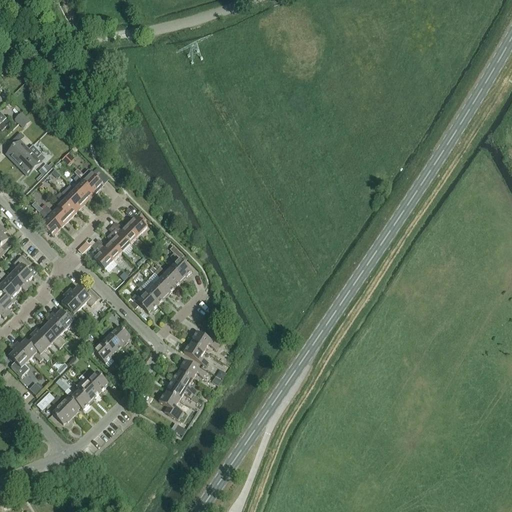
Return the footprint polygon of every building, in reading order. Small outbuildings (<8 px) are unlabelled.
[(47,98),(41,93),(38,96),(44,101),(47,98)] [(0,113),(0,131),(1,133),(10,124),(0,113)] [(16,121),(20,125),(27,117),(24,114),(16,121)] [(32,123),(27,117),(20,125),(25,130),(32,123)] [(15,165),(29,151),(20,143),(25,138),(21,134),(11,143),(15,147),(6,156),(15,165)] [(33,147),(29,151),(15,165),(27,178),(45,160),(33,147)] [(40,172),(45,177),(52,169),(48,165),(40,172)] [(77,177),(95,196),(104,187),(88,172),(83,177),(78,171),(74,175),(77,177)] [(87,204),(95,196),(77,177),(73,181),(80,187),(75,192),(87,204)] [(87,204),(75,192),(70,187),(65,192),(63,191),(60,194),(78,213),(87,204)] [(70,221),(78,213),(60,194),(56,198),(63,204),(58,209),(70,221)] [(40,215),(43,212),(35,204),(32,207),(40,215)] [(61,230),(70,221),(58,209),(53,214),(47,208),(43,211),(61,230)] [(53,238),(61,230),(43,211),(40,215),(46,221),(41,226),(53,238)] [(139,238),(147,229),(142,224),(138,220),(129,211),(125,215),(132,221),(127,226),(139,238)] [(127,226),(122,231),(116,225),(112,228),(130,246),(139,238),(127,226)] [(107,240),(110,243),(122,255),(130,246),(112,228),(108,232),(112,235),(107,240)] [(7,234),(3,231),(0,233),(0,258),(5,254),(1,249),(8,242),(3,237),(7,234)] [(92,242),(89,246),(95,252),(92,255),(95,258),(93,260),(105,272),(113,263),(95,245),(92,242)] [(110,243),(105,248),(99,242),(95,245),(113,263),(122,255),(110,243)] [(171,270),(182,281),(185,278),(186,279),(192,273),(180,261),(184,258),(182,256),(174,249),(174,248),(170,252),(174,255),(170,259),(176,265),(171,270)] [(18,270),(13,275),(28,290),(31,286),(28,283),(33,278),(26,271),(30,267),(21,258),(13,266),(18,270)] [(179,284),(182,281),(171,270),(166,275),(160,269),(156,272),(175,291),(180,285),(179,284)] [(175,291),(156,272),(154,275),(153,276),(156,278),(151,284),(154,287),(165,298),(168,295),(169,296),(175,291)] [(2,273),(0,275),(0,278),(17,295),(22,290),(25,293),(28,290),(13,275),(9,279),(2,273)] [(127,274),(122,279),(126,283),(131,278),(127,274)] [(12,299),(17,295),(0,278),(0,284),(2,287),(0,288),(0,293),(12,306),(15,303),(12,299)] [(163,301),(165,298),(154,287),(149,292),(143,286),(140,289),(158,308),(163,302),(163,301)] [(67,294),(82,309),(87,304),(91,309),(99,301),(90,292),(86,296),(79,289),(74,294),(70,291),(67,294)] [(152,313),(158,308),(140,289),(136,293),(138,294),(132,299),(148,315),(152,312),(152,313)] [(0,310),(7,317),(11,314),(7,311),(12,306),(0,293),(0,310)] [(77,314),(82,309),(67,294),(64,297),(67,301),(62,306),(68,311),(63,315),(63,316),(74,326),(82,318),(77,314)] [(63,316),(63,315),(61,313),(56,318),(53,315),(49,318),(64,333),(69,328),(75,335),(79,331),(74,326),(63,316)] [(223,317),(217,313),(213,318),(220,322),(223,317)] [(60,338),(64,333),(49,318),(46,321),(49,325),(45,329),(63,348),(66,344),(60,338)] [(127,343),(130,339),(119,328),(114,334),(108,327),(104,331),(123,349),(128,343),(127,343)] [(40,334),(37,331),(33,334),(48,349),(53,345),(59,351),(63,348),(45,329),(40,334)] [(107,340),(102,346),(113,357),(116,354),(117,354),(123,349),(104,331),(101,334),(107,340)] [(48,349),(33,334),(30,338),(33,341),(29,345),(29,346),(43,361),(47,364),(50,360),(44,354),(48,349)] [(191,345),(204,353),(208,347),(216,352),(222,343),(208,334),(205,339),(197,334),(193,341),(194,341),(191,345)] [(29,346),(29,345),(26,342),(21,347),(18,344),(14,347),(29,362),(34,358),(40,364),(43,361),(29,346)] [(110,360),(113,357),(102,346),(97,351),(91,344),(87,348),(105,366),(111,360),(110,360)] [(201,359),(204,353),(191,345),(189,349),(188,348),(184,355),(206,368),(208,364),(201,359)] [(25,367),(29,362),(14,347),(11,351),(14,354),(9,359),(17,366),(12,370),(21,379),(29,371),(25,367)] [(179,374),(192,382),(196,376),(204,380),(207,376),(185,362),(181,369),(182,370),(179,374)] [(108,386),(97,375),(92,380),(85,374),(82,377),(100,395),(106,390),(105,389),(108,386)] [(189,388),(192,382),(179,374),(177,377),(176,376),(172,383),(194,397),(196,393),(189,388)] [(76,388),(80,392),(91,403),(94,400),(95,401),(100,395),(82,377),(79,381),(81,383),(76,388)] [(191,401),(194,397),(172,383),(168,390),(169,390),(166,394),(180,402),(184,396),(191,401)] [(36,385),(30,391),(36,397),(42,391),(36,385)] [(80,392),(75,397),(68,391),(65,394),(69,399),(80,410),(83,413),(89,407),(88,406),(91,403),(80,392)] [(176,408),(180,402),(166,394),(164,397),(163,397),(159,404),(167,409),(164,414),(178,422),(184,413),(176,408)] [(42,413),(54,400),(49,395),(36,407),(42,413)] [(80,410),(69,399),(64,404),(58,397),(55,400),(73,419),(78,413),(78,412),(80,410)] [(55,400),(51,404),(58,410),(52,416),(63,427),(66,424),(67,424),(73,419),(55,400)] [(195,417),(198,412),(191,408),(188,413),(195,417)] [(156,411),(152,417),(166,427),(170,421),(156,411)] [(178,427),(175,433),(182,437),(185,432),(178,427)]
